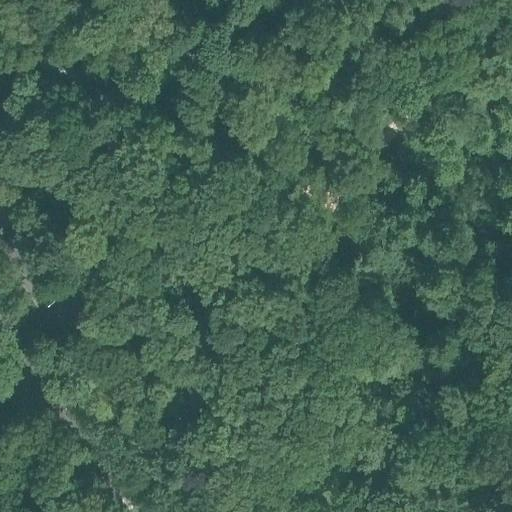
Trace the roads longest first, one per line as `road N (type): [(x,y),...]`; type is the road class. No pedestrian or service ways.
road 1 (secondary): [(193,511),(0,232)]
road 2 (secondary): [(0,316),(137,511)]
road 3 (unknown): [(424,0),(332,51),(308,37),(313,0)]
